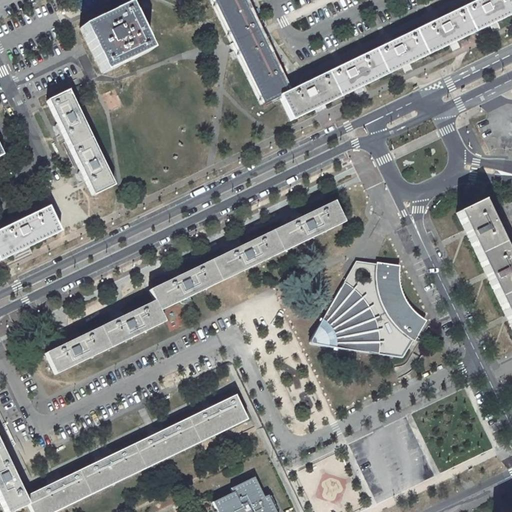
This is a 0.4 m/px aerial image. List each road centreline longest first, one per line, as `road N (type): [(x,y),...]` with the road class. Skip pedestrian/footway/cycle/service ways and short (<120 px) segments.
road 1 (residential): [(477,361),(289,448),(234,334),(49,422),(29,417),(0,356)]
road 2 (tertiary): [(384,114),(0,294)]
road 3 (tertiary): [(0,311),(349,143),(372,142)]
road 4 (residential): [(0,186),(44,164),(0,70)]
road 5 (residential): [(417,233),(477,361)]
